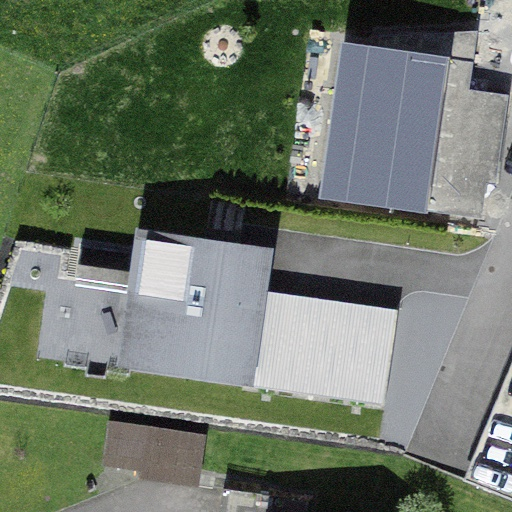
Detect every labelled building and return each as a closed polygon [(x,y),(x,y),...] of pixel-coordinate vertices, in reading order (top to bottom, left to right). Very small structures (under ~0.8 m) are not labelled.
[(324,194),(448,211),(479,215),(482,215),(486,181),(494,182),(506,96),(496,95),(440,87),(443,62),(470,65),(475,32),(382,37),(380,50),(344,45),(334,115),(324,194)] [(261,256),(146,239),(129,357),(244,373),(243,384),(384,404),(396,326),(254,305),(261,256)] [(511,400),(477,484),(511,498),(511,400)] [(112,464),(191,475),(197,437),(117,426),(112,464)] [(283,511),(286,496),(224,487),(220,511),(283,511)]
